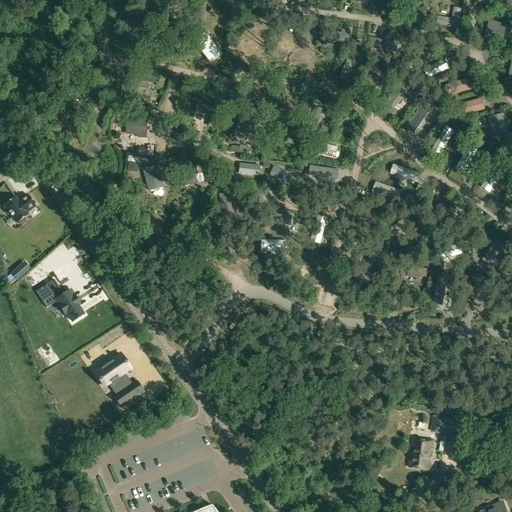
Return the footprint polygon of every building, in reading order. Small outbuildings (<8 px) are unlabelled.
[(156,0),(143,0),(142,8),(172,14),(175,0),(164,0),(164,2),(158,0),(156,0)] [(439,16),(437,25),(458,29),(462,9),(455,7),(452,19),(439,16)] [(159,18),(152,23),(156,28),(162,23),(159,18)] [(501,44),(505,25),(491,22),(487,41),(501,44)] [(350,29),(342,28),(341,32),(325,30),(323,45),(331,46),(332,39),(348,41),(350,29)] [(152,51),(166,40),(159,31),(146,40),(152,51)] [(210,61),(221,53),(205,32),(194,41),(210,61)] [(246,53),(252,54),(253,51),(262,52),(264,45),(258,44),(258,41),(237,37),(234,51),(236,51),(235,58),(245,60),(246,53)] [(371,37),(369,45),(395,51),(397,43),(371,37)] [(279,38),(273,47),(287,54),(292,44),(279,38)] [(348,56),(339,77),(346,80),(355,59),(348,56)] [(447,60),(425,72),(429,79),(451,68),(447,60)] [(378,86),(386,73),(376,68),(367,83),(373,86),(374,84),(378,86)] [(159,83),(159,76),(129,74),(129,80),(138,81),(137,85),(145,86),(146,82),(159,83)] [(89,78),(74,95),(86,105),(101,88),(89,78)] [(466,78),(445,85),(449,95),(470,88),(466,78)] [(389,106),(395,110),(408,93),(401,89),(389,106)] [(239,112),(247,108),(242,99),(234,103),(239,112)] [(479,99),(458,104),(461,115),(482,109),(479,99)] [(196,104),(194,113),(210,115),(208,127),(216,128),(220,108),(196,104)] [(314,106),(307,126),(315,129),(322,109),(314,106)] [(421,109),(407,129),(411,132),(415,135),(422,125),(429,115),(421,109)] [(265,128),(286,132),(290,116),(284,115),(284,114),(276,112),(275,113),(269,112),(265,128)] [(488,117),(493,138),(509,134),(508,128),(510,128),(508,119),(505,119),(504,113),(488,117)] [(234,130),(255,136),(259,119),(253,118),(254,116),(245,114),(245,116),(238,114),(234,130)] [(147,139),(147,120),(126,119),(126,135),(138,135),(138,138),(147,139)] [(432,150),(440,155),(454,130),(446,125),(432,150)] [(322,138),(318,155),(338,160),(339,153),(326,150),(329,139),(322,138)] [(469,144),(456,168),(465,172),(478,149),(469,144)] [(259,165),(242,164),(239,163),(238,173),(241,174),(258,175),(259,165)] [(162,179),(165,178),(161,164),(143,169),(149,191),(164,188),(162,179)] [(198,183),(194,164),(180,167),(184,187),(198,183)] [(394,165),(391,174),(416,183),(419,173),(394,165)] [(292,173),(274,166),(270,175),(288,183),(292,173)] [(479,185),(483,169),(470,166),(466,182),(479,185)] [(338,171),(309,167),(308,176),(337,180),(338,171)] [(494,170),(482,187),(488,191),(496,180),(498,182),(500,178),(499,177),(501,174),(494,170)] [(376,182),(373,191),(398,200),(401,190),(376,182)] [(219,193),(219,214),(235,214),(235,193),(219,193)] [(15,196),(3,205),(5,207),(3,209),(8,215),(9,214),(16,223),(17,222),(19,225),(26,219),(25,217),(28,215),(26,212),(35,205),(28,195),(18,202),(15,196)] [(438,203),(437,210),(443,211),(440,225),(447,226),(450,212),(456,214),(458,207),(438,203)] [(57,210),(38,225),(47,236),(66,220),(57,210)] [(364,210),(361,219),(365,221),(364,223),(366,224),(367,221),(373,223),(376,214),(364,210)] [(270,212),(269,222),(290,226),(291,216),(270,212)] [(392,237),(414,221),(410,214),(387,231),(392,237)] [(317,215),(309,241),(319,244),(327,218),(317,215)] [(42,216),(36,223),(39,226),(45,219),(42,216)] [(61,241),(70,260),(84,254),(80,247),(79,247),(74,236),(61,241)] [(497,239),(482,260),(495,269),(510,248),(497,239)] [(261,240),(260,250),(285,251),(286,241),(261,240)] [(462,254),(460,244),(436,250),(438,259),(462,254)] [(305,254),(309,257),(317,250),(313,246),(305,254)] [(511,260),(501,278),(508,282),(511,275),(511,260)] [(301,271),(309,282),(318,275),(316,272),(317,271),(315,268),(314,270),(310,264),(301,271)] [(354,286),(362,287),(366,268),(358,266),(354,286)] [(401,267),(401,275),(407,276),(407,277),(420,278),(420,277),(427,277),(427,269),(401,267)] [(20,276),(15,270),(11,274),(16,280),(20,276)] [(438,275),(433,303),(443,305),(447,276),(438,275)] [(46,285),(36,291),(43,301),(53,295),(64,314),(66,312),(72,322),(77,319),(79,318),(83,315),(78,305),(80,304),(71,290),(69,292),(64,295),(63,294),(63,295),(56,285),(57,284),(54,280),(46,285)] [(465,293),(479,308),(490,297),(477,282),(465,293)] [(139,370),(129,355),(119,362),(119,363),(114,367),(113,366),(102,373),(113,388),(124,380),(132,392),(123,398),(125,401),(123,403),(128,410),(139,402),(139,401),(152,392),(145,382),(138,387),(130,376),(139,370)] [(171,433),(196,420),(192,411),(166,424),(171,433)] [(437,416),(435,432),(452,434),(460,436),(462,425),(463,420),(449,418),(442,417),(437,416)] [(402,435),(410,435),(411,426),(402,425),(402,435)] [(429,470),(434,441),(414,438),(410,467),(429,470)] [(506,511),(503,503),(488,508),(490,511),(489,511),(506,511)]
